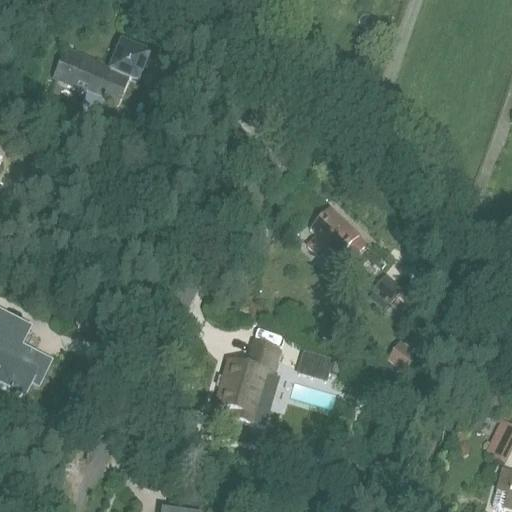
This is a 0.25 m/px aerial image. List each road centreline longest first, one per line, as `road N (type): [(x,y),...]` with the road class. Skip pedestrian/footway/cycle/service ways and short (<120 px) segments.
road 1 (residential): [(74,511),(174,310),(314,102)]
road 2 (residential): [(511,287),(314,102)]
road 3 (residential): [(314,102),(225,27),(179,0)]
